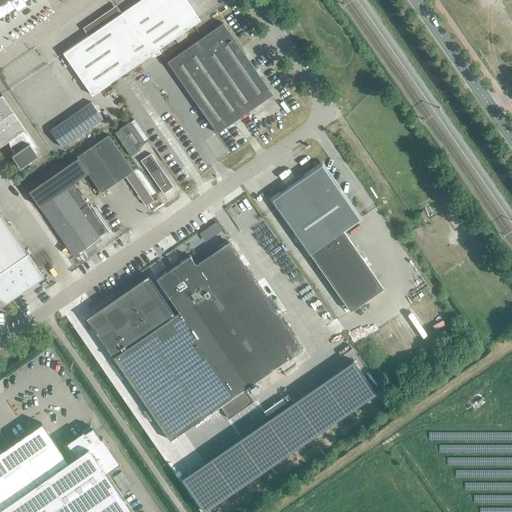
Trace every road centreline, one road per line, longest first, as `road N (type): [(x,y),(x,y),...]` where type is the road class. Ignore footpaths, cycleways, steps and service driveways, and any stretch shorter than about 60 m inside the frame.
road 1 (unclassified): [(0,339),(313,126),(318,95),(251,0)]
road 2 (secondary): [(490,108),(415,0)]
